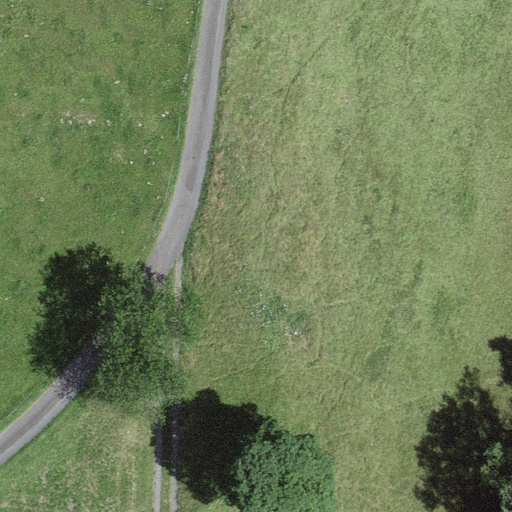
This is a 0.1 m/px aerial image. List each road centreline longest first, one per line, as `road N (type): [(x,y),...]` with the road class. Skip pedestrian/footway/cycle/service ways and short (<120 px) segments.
road 1 (track): [(208,0),(165,241),(0,447)]
road 2 (track): [(165,241),(160,511)]
